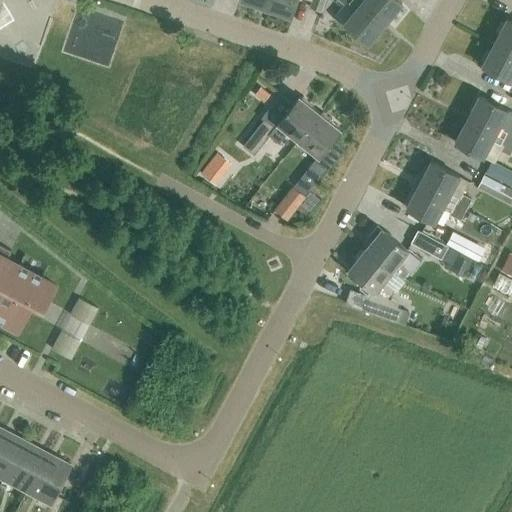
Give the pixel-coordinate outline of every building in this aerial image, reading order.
[(241,0),(265,8),(268,0),(241,0)] [(268,0),(265,8),(290,17),(296,0),(268,0)] [(325,0),(311,0),(309,8),(322,12),(325,0)] [(368,44),(385,23),(356,0),(338,0),(346,6),(349,2),(356,8),(344,23),(368,44)] [(356,0),(385,23),(402,3),(398,0),(356,0)] [(494,42),(511,51),(511,21),(506,19),(494,42)] [(511,51),(494,42),(482,65),(510,80),(511,77),(511,51)] [(467,119),(511,142),(511,129),(509,128),(507,132),(499,128),(508,110),(479,95),(467,119)] [(298,140),(320,112),(299,96),(275,127),(264,119),(243,145),(254,154),(269,135),(279,142),(287,132),(298,140)] [(320,112),(298,140),(318,156),(294,186),(305,195),(325,169),(328,171),(345,149),(332,139),(340,129),(320,112)] [(509,154),(511,148),(511,142),(467,119),(454,142),(483,157),(492,140),(500,144),(498,148),(509,154)] [(418,184),(466,209),(471,199),(460,193),(458,197),(450,193),(459,176),(431,161),(418,184)] [(511,186),(511,171),(491,161),(485,173),(511,186)] [(218,162),(208,174),(221,184),(230,172),(218,162)] [(252,197),(260,184),(243,173),(235,186),(252,197)] [(511,205),(511,190),(484,176),(478,188),(511,205)] [(460,220),(466,209),(418,184),(406,207),(435,223),(444,205),(452,210),(449,214),(460,220)] [(318,200),(309,193),(300,205),(309,212),(318,200)] [(365,249),(392,271),(402,279),(410,270),(400,262),(409,251),(377,225),(368,237),(372,240),(365,249)] [(411,243),(442,259),(448,247),(418,230),(411,243)] [(452,233),(446,244),(460,251),(466,240),(452,233)] [(0,317),(4,320),(5,321),(2,326),(16,334),(19,329),(20,329),(28,312),(32,305),(44,311),(45,309),(44,309),(48,301),(57,285),(40,276),(40,277),(21,266),(20,265),(21,263),(20,263),(18,265),(6,259),(11,250),(0,244),(0,317)] [(448,247),(442,259),(453,265),(457,256),(459,252),(448,247)] [(384,281),(392,271),(365,249),(348,269),(376,291),(386,299),(394,289),(384,281)] [(470,263),(457,256),(453,265),(450,270),(463,277),(470,263)] [(511,257),(508,256),(500,270),(511,276),(511,275),(511,257)] [(99,308),(79,297),(70,314),(90,325),(99,308)] [(369,297),(364,311),(397,322),(401,309),(369,297)] [(52,348),(71,359),(81,341),(61,331),(52,348)] [(478,353),(486,338),(476,333),(469,348),(478,353)] [(1,427),(0,426),(0,475),(3,477),(2,478),(3,478),(24,439),(9,431),(8,432),(0,428),(1,427)] [(38,447),(24,439),(3,478),(3,479),(4,477),(14,483),(14,484),(26,491),(47,451),(46,451),(46,452),(38,448),(38,447)] [(47,452),(47,451),(26,491),(38,497),(39,496),(50,501),(49,503),(50,504),(71,464),(56,456),(55,457),(47,453),(47,452)]
